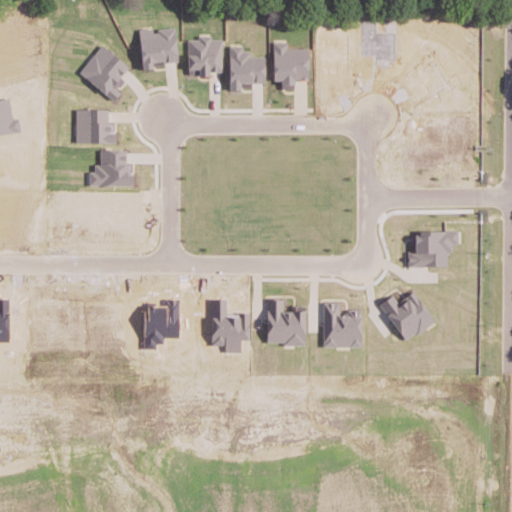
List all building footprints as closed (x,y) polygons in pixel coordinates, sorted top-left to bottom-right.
[(139,28),(142,69),(153,68),(152,61),(177,60),(175,27),(152,28),(152,27),(139,28)] [(187,37),(187,74),(209,74),(209,71),(222,71),(222,37),(187,37)] [(286,47),(286,41),(272,41),(273,80),(281,79),(281,88),(294,88),(294,79),(308,79),(308,47),(286,47)] [(129,65),(101,44),(79,72),(114,99),(120,91),(116,88),(124,79),(120,76),(129,65)] [(229,88),(251,88),(250,82),(265,82),(265,54),(243,54),(243,44),(229,44),(229,88)] [(0,97),(0,133),(20,131),(19,117),(12,118),(9,97),(0,97)] [(115,142),(115,132),(108,132),(108,108),(75,108),(75,141),(115,142)] [(88,184),(131,184),(132,162),(125,162),(125,148),(98,148),(97,170),(89,170),(88,184)] [(407,266),(447,265),(447,250),(456,250),(456,230),(414,230),(414,251),(407,251),(407,266)] [(433,322),(415,290),(396,300),(393,294),(380,301),(402,340),(433,322)] [(240,351),(240,339),(248,338),(248,311),(226,312),(226,297),(210,298),(211,344),(224,344),(225,351),(240,351)] [(267,343),(305,343),(305,305),(293,305),(293,310),(283,310),(283,298),(266,298),(267,343)] [(322,345),(360,346),(361,308),(347,308),(347,314),(338,314),(339,301),(323,300),(322,345)]
